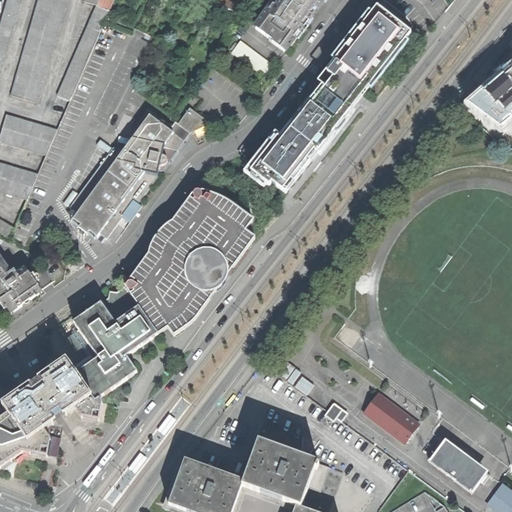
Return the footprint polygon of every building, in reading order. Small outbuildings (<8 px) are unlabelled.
[(6,0),(0,24),(0,77),(22,0),(6,0)] [(37,0),(10,97),(37,105),(67,0),(37,0)] [(112,1),(108,0),(98,0),(97,6),(108,10),(112,1)] [(216,0),(216,2),(222,5),(233,12),(236,6),(226,0),(216,0)] [(273,42),(272,43),(284,52),(295,37),(300,30),(305,24),(310,17),(317,8),(312,5),(315,0),(276,0),(267,12),(255,29),(273,42)] [(270,0),(264,9),(267,12),(276,0),(270,0)] [(96,5),(57,96),(70,102),(103,25),(109,11),(108,10),(97,6),(96,5)] [(228,16),(230,17),(233,12),(222,5),(220,9),(219,11),(228,16)] [(322,87),(351,110),(368,89),(372,91),(409,44),(407,42),(411,36),(401,27),(377,9),(372,16),(369,13),(332,59),(335,62),(318,84),(322,87)] [(310,17),(305,24),(308,26),(311,22),(313,20),(310,17)] [(300,30),(295,37),(299,39),(304,32),(300,30)] [(240,41),(232,53),(265,78),(274,66),(240,41)] [(502,70),(467,99),(501,125),(511,114),(511,61),(511,62),(511,63),(511,66),(509,69),(505,73),(502,70)] [(275,134),(244,172),(265,189),(269,186),(272,183),(286,194),(317,152),(320,155),(355,112),(351,110),(322,87),(310,102),(312,104),(284,140),(275,134)] [(178,125),(190,133),(210,124),(196,113),(189,108),(178,125)] [(164,148),(177,151),(184,142),(164,126),(167,123),(148,109),(127,138),(132,140),(164,148)] [(0,134),(0,142),(46,156),(57,130),(6,114),(0,134)] [(178,125),(175,123),(172,127),(167,123),(164,126),(184,142),(190,133),(178,125)] [(162,156),(164,148),(132,140),(126,147),(162,156)] [(113,148),(69,208),(78,214),(73,220),(77,223),(80,225),(80,228),(81,231),(83,233),(86,233),(89,232),(93,234),(97,238),(100,234),(107,239),(122,218),(135,201),(138,204),(162,171),(159,170),(160,165),(162,166),(164,165),(166,164),(167,163),(167,161),(166,159),(165,157),(162,156),(126,147),(124,150),(113,148)] [(167,161),(167,163),(166,164),(164,165),(162,166),(160,165),(159,170),(162,171),(177,151),(164,148),(162,156),(165,157),(166,159),(167,161)] [(0,192),(27,200),(38,174),(0,162),(0,192)] [(140,310),(158,335),(168,328),(174,336),(185,329),(194,322),(200,316),(211,299),(219,290),(222,288),(226,283),(228,279),(229,275),(234,268),(255,238),(246,231),(254,220),(240,210),(231,204),(219,197),(208,193),(199,192),(197,192),(195,192),(194,194),(190,199),(184,206),(170,225),(167,227),(162,232),(157,238),(154,244),(151,251),(139,268),(131,279),(128,283),(126,284),(126,286),(126,288),(127,290),(130,295),(139,308),(140,310)] [(136,214),(142,207),(138,204),(135,201),(122,218),(129,224),(136,214)] [(0,236),(9,242),(15,229),(0,219),(0,236)] [(31,276),(28,273),(26,275),(22,270),(17,274),(16,273),(14,272),(13,272),(11,273),(0,256),(0,297),(7,307),(10,305),(14,312),(21,307),(22,306),(22,304),(22,302),(28,298),(30,299),(31,300),(32,299),(39,294),(36,289),(38,288),(36,284),(34,281),(32,283),(31,280),(33,279),(31,276)] [(34,274),(31,276),(33,279),(34,281),(36,284),(39,282),(34,274)] [(73,360),(69,363),(68,363),(76,375),(92,398),(95,402),(98,400),(103,397),(118,386),(137,373),(126,358),(158,335),(140,310),(139,308),(130,295),(127,290),(125,287),(117,293),(109,292),(108,298),(100,304),(73,323),(79,331),(67,338),(66,345),(75,358),(73,360)] [(18,394),(1,406),(3,409),(8,416),(23,437),(27,443),(44,431),(50,427),(53,425),(62,419),(66,417),(68,415),(76,410),(92,398),(76,375),(68,363),(66,361),(50,372),(40,379),(27,388),(18,394)] [(378,393),(363,413),(404,444),(418,424),(378,393)] [(101,404),(103,397),(98,400),(95,402),(92,398),(76,410),(79,414),(82,418),(92,420),(98,421),(99,417),(101,404)] [(328,412),(326,415),(334,421),(336,418),(342,422),(347,414),(334,404),(328,412)] [(173,416),(170,414),(158,430),(159,431),(161,432),(163,430),(173,416)] [(23,437),(8,416),(0,420),(0,468),(22,453),(31,455),(44,457),(48,457),(48,454),(51,440),(48,436),(44,431),(27,443),(23,437)] [(162,432),(165,435),(177,419),(175,418),(173,417),(163,430),(162,432)] [(438,450),(429,462),(472,494),(481,482),(484,484),(489,478),(490,475),(488,473),(475,464),(477,461),(469,455),(466,452),(459,447),(457,450),(445,441),(442,439),(440,441),(435,447),(438,450)] [(308,488),(317,463),(310,461),(301,457),(259,442),(244,482),(242,487),(296,506),(301,508),(303,504),(308,488)] [(145,454),(141,451),(129,467),(131,468),(133,469),(134,467),(145,454)] [(133,470),(136,472),(148,456),(147,455),(145,454),(135,468),(133,470)] [(186,460),(169,505),(187,511),(232,511),(242,487),(244,482),(186,460)] [(329,468),(317,463),(308,488),(321,492),(329,468)] [(334,497),(342,473),(329,468),(321,492),(334,497)] [(511,511),(511,489),(505,484),(488,506),(496,511),(511,511)] [(294,511),(296,506),(242,487),(232,511),(294,511)]
